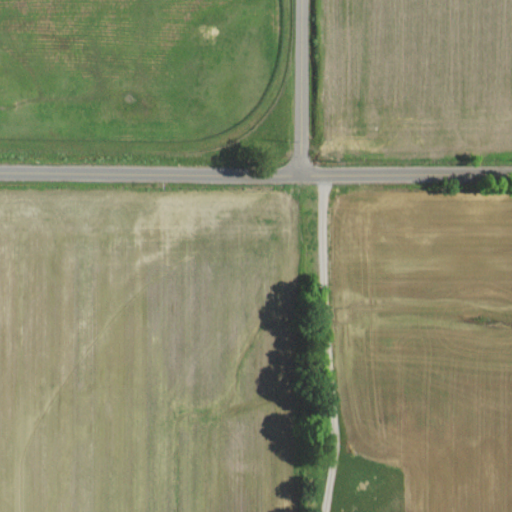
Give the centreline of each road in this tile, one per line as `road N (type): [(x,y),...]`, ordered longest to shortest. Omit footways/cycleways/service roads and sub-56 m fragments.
road 1 (residential): [(511,173),(0,171)]
road 2 (residential): [(297,0),(297,173)]
